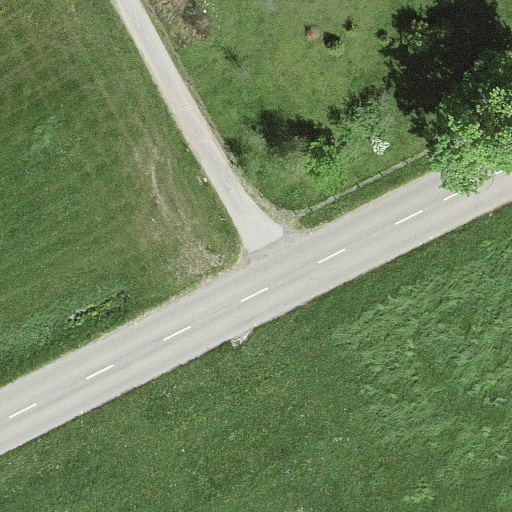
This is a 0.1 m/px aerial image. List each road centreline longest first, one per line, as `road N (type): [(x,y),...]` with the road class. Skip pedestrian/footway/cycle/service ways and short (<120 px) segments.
road 1 (unclassified): [(282,278),(119,0)]
road 2 (tertiary): [(0,422),(282,278)]
road 3 (tertiary): [(282,278),(511,165)]
